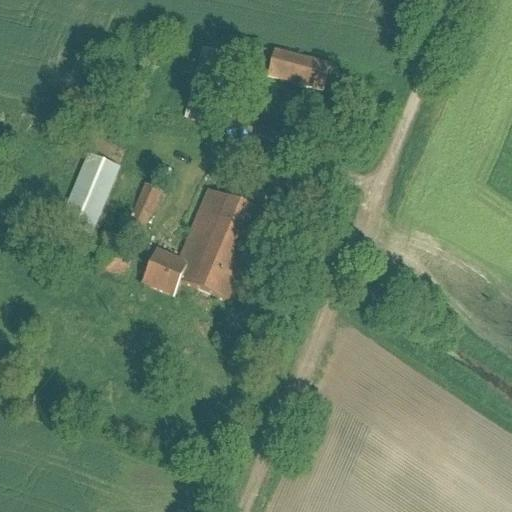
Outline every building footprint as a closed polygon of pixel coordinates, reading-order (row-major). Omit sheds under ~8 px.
[(186,119),(214,125),(230,54),(203,48),(186,119)] [(347,75),(292,61),(284,89),(339,104),(347,75)] [(98,159),(66,146),(40,214),(72,226),(98,159)] [(260,208),(192,179),(160,253),(137,244),(124,276),(156,289),(162,276),(220,301),(260,208)] [(128,223),(147,232),(165,193),(146,184),(128,223)] [(111,246),(85,237),(79,255),(105,263),(111,246)]
